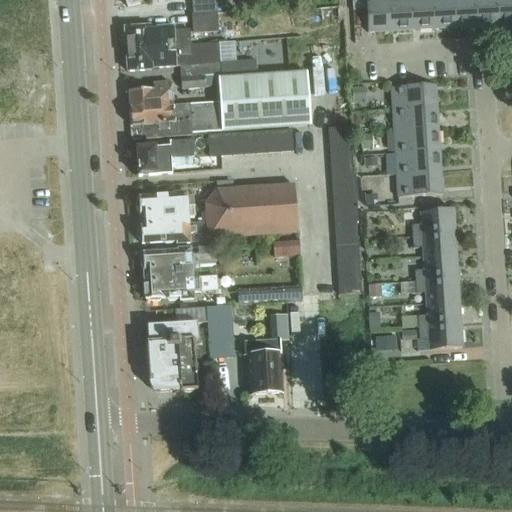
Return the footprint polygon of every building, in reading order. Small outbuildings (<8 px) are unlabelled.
[(121,0),(122,1),(125,1),(128,8),(141,5),(140,0),(121,0)] [(191,0),(193,18),(218,16),(216,0),(191,0)] [(269,10),(268,0),(239,0),(240,12),(269,10)] [(387,0),(365,0),(368,34),(390,33),(387,0)] [(387,0),(390,33),(412,32),(409,0),(387,0)] [(409,0),(412,32),(433,30),(431,0),(409,0)] [(431,0),(433,30),(455,29),(453,0),(431,0)] [(453,0),(455,29),(477,28),(475,0),(453,0)] [(475,0),(477,28),(499,26),(496,0),(475,0)] [(511,0),(496,0),(499,26),(511,25),(511,0)] [(219,34),(218,16),(193,18),(194,36),(219,34)] [(190,31),(173,32),(173,28),(149,30),(149,28),(124,30),(126,49),(191,45),(190,31)] [(191,45),(126,49),(127,73),(152,72),(152,70),(176,69),(180,68),(181,79),(205,78),(221,76),(220,65),(209,66),(208,44),(191,45)] [(153,92),(129,93),(132,142),(140,141),(140,142),(192,138),(192,136),(310,127),(307,74),(218,81),(220,105),(172,108),(170,85),(152,86),(153,92)] [(205,78),(181,79),(182,91),(205,89),(205,78)] [(392,112),(437,109),(435,88),(391,90),(392,112)] [(366,89),(352,90),(353,104),(367,103),(366,89)] [(437,109),(392,112),(394,134),(438,131),(437,109)] [(329,143),(351,141),(350,129),(328,131),(329,143)] [(438,131),(394,134),(395,156),(439,153),(438,131)] [(292,132),(280,133),(281,154),(293,153),(292,132)] [(268,133),(256,134),(257,156),(269,155),(268,133)] [(280,133),(268,133),(269,155),(281,154),(280,133)] [(256,134),(244,135),(245,157),(257,156),(256,134)] [(244,135),(232,136),(233,157),(245,157),(244,135)] [(362,149),(374,149),(373,135),(361,136),(362,149)] [(232,136),(220,137),(221,158),(233,157),(232,136)] [(221,158),(220,137),(208,137),(210,159),(221,158)] [(329,154),(351,153),(351,141),(329,143),(329,154)] [(134,164),(135,174),(137,174),(138,179),(157,178),(157,176),(171,175),(170,161),(193,159),(192,143),(170,144),(170,149),(155,150),(155,149),(136,150),(137,164),(134,164)] [(330,166),(352,165),(351,153),(329,154),(330,166)] [(439,153),(395,156),(396,178),(441,175),(439,153)] [(377,160),(364,160),(364,169),(377,168),(377,160)] [(352,165),(330,166),(331,178),(355,177),(353,177),(352,165)] [(441,175),(396,178),(398,199),(442,197),(441,175)] [(332,190),(356,189),(355,177),(331,178),(332,190)] [(236,182),(218,183),(219,193),(236,191),(236,182)] [(206,223),(208,241),(297,236),(294,188),(236,191),(219,193),(217,193),(205,206),(206,223)] [(332,202),(357,200),(356,189),(332,190),(332,202)] [(140,223),(189,220),(195,219),(194,208),(188,209),(187,194),(172,195),(172,198),(170,198),(167,196),(162,196),(159,198),(138,200),(139,202),(136,205),(137,212),(140,215),(140,223)] [(376,196),(364,197),(365,207),(377,206),(376,196)] [(357,200),(332,202),(333,214),(357,212),(357,200)] [(357,212),(333,214),(334,226),(356,224),(358,224),(357,212)] [(413,238),(454,235),(452,212),(420,215),(421,226),(412,227),(413,238)] [(196,225),(189,226),(189,220),(140,223),(141,228),(141,231),(140,232),(138,234),(139,241),(141,244),(142,246),(163,245),(165,247),(171,246),(172,244),(176,244),(176,247),(191,245),(190,236),(194,235),(195,242),(208,241),(206,223),(196,224),(196,225)] [(356,224),(334,226),(335,238),(357,236),(356,224)] [(454,235),(413,238),(414,250),(423,250),(423,261),(455,258),(454,235)] [(357,236),(335,238),(335,249),(357,248),(357,236)] [(274,244),(275,260),(299,258),(298,243),(274,244)] [(357,248),(335,249),(336,261),(358,260),(357,248)] [(171,278),(192,277),(190,251),(178,251),(179,253),(172,253),(172,251),(167,251),(166,253),(142,255),(143,258),(140,261),(141,268),(143,271),(144,280),(171,278)] [(416,284),(457,281),(455,258),(423,261),(424,272),(415,272),(416,284)] [(358,260),(336,261),(337,273),(359,272),(358,260)] [(359,272),(337,273),(337,285),(360,284),(359,272)] [(193,287),(192,277),(171,278),(144,280),(145,302),(148,302),(151,304),(158,303),(161,301),(166,301),(169,303),(175,302),(177,300),(180,300),(180,302),(194,301),(193,291),(195,291),(196,294),(217,292),(216,279),(195,281),(196,286),(193,287)] [(458,304),(457,281),(416,284),(417,296),(426,295),(426,307),(458,304)] [(360,284),(337,285),(338,297),(360,296),(360,284)] [(382,287),(369,288),(369,298),(382,297),(382,287)] [(238,308),(283,305),(302,304),(301,290),(237,294),(238,308)] [(359,304),(290,308),(293,365),(324,363),(326,404),(352,403),(350,362),(362,361),(359,304)] [(460,327),(458,304),(426,307),(427,317),(418,318),(419,330),(460,327)] [(206,309),(207,325),(210,360),(233,359),(232,345),(230,345),(227,307),(206,309)] [(379,308),(364,309),(363,309),(364,330),(380,329),(379,308)] [(180,393),(180,394),(197,392),(193,333),(197,332),(196,326),(207,325),(206,309),(183,311),(184,326),(147,328),(147,332),(145,332),(146,342),(148,342),(148,344),(146,344),(149,385),(149,386),(150,387),(150,389),(151,390),(152,391),(153,392),(154,392),(155,393),(157,394),(160,394),(180,393)] [(289,342),(288,317),(269,318),(270,343),(289,342)] [(461,350),(460,327),(419,330),(420,341),(428,341),(429,352),(461,350)] [(416,332),(401,333),(402,342),(416,341),(416,332)] [(395,339),(375,340),(376,354),(396,353),(395,339)] [(249,358),(251,397),(281,395),(279,356),(281,356),(280,343),(243,345),(244,358),(249,358)]
